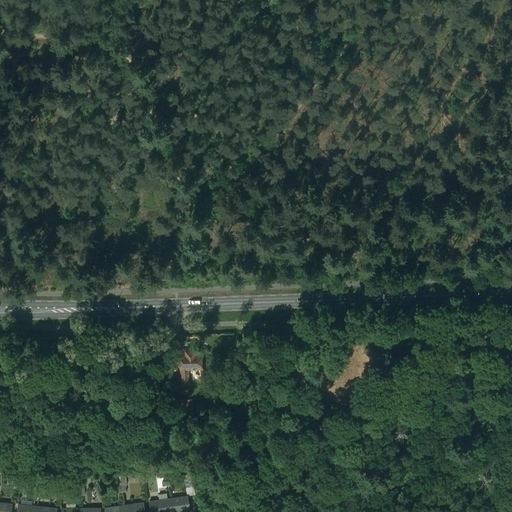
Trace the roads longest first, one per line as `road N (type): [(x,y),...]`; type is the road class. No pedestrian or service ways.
road 1 (primary): [(511,293),(159,306)]
road 2 (primary): [(159,306),(0,310)]
